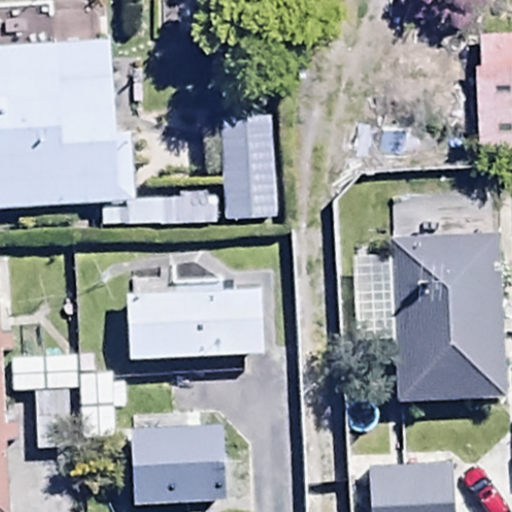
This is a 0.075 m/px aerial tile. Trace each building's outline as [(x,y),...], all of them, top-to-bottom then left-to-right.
[(0,216),(99,213),(100,233),(214,229),(213,201),(135,204),(132,123),(115,123),(112,46),(98,46),(96,11),(0,14),(0,216)] [(511,38),(475,39),(477,164),(511,163),(511,38)] [(275,120),(222,121),(224,226),(277,224),(275,120)] [(500,411),(493,245),(388,249),(389,264),(351,266),(355,354),(397,352),(400,415),(500,411)] [(261,290),(129,295),(132,372),(265,366),(261,290)] [(75,366),(10,367),(11,399),(35,399),(35,457),(67,457),(67,397),(76,397),(75,366)] [(113,383),(81,383),(80,445),(113,445),(113,383)] [(228,511),(226,431),(132,435),(135,511),(228,511)] [(453,511),(452,474),(363,477),(363,511),(453,511)]
